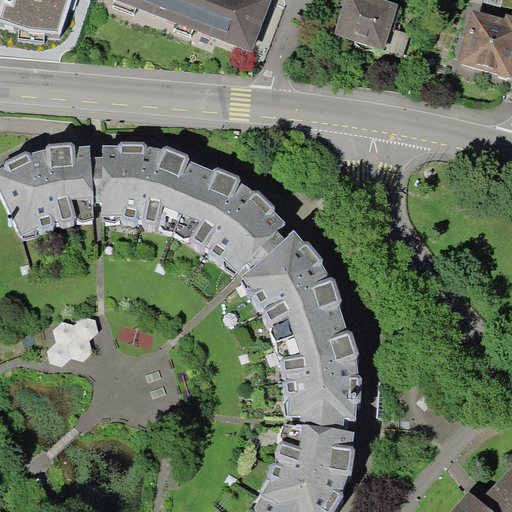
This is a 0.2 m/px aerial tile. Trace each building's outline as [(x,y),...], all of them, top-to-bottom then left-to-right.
[(11,0),(11,1),(8,0),(2,0),(0,8),(0,21),(19,28),(28,31),(45,33),(60,34),(69,8),(71,2),(72,0),(11,0)] [(137,7),(118,0),(115,0),(114,5),(134,13),(137,7)] [(271,0),(118,0),(137,7),(176,23),(193,29),(251,51),(271,0)] [(388,0),(344,0),(334,34),(384,49),(398,3),(388,0)] [(504,18),(472,9),(457,63),(511,77),(511,76),(511,15),(506,13),(504,18)] [(193,29),(176,23),(174,28),(191,35),(193,29)] [(44,41),(45,33),(28,31),(19,28),(19,38),(44,41)] [(410,34),(395,29),(388,51),(403,56),(410,34)] [(3,166),(0,168),(0,191),(21,236),(24,239),(35,236),(38,228),(43,230),(54,227),(55,223),(59,221),(63,223),(71,221),(75,218),(83,222),(94,219),(94,202),(91,157),(90,146),(75,147),(75,145),(72,141),(49,143),(46,147),(46,149),(31,154),(30,152),(25,151),(5,161),(3,166)] [(173,232),(200,166),(189,160),(190,158),(188,154),(168,145),(164,147),(162,149),(147,146),(147,144),(144,141),(122,141),(118,145),(102,145),(103,156),(91,157),(94,202),(102,202),(101,216),(103,217),(103,221),(114,223),(120,221),(120,219),(135,221),(138,219),(141,220),(145,223),(155,225),(158,223),(164,230),(173,232)] [(200,166),(173,232),(184,238),(190,236),(191,241),(200,247),(205,246),(209,250),(210,254),(218,259),(222,258),(237,273),(246,264),(251,269),(285,239),(276,230),(285,222),(274,211),(274,207),(258,190),(254,191),(239,181),(241,179),(239,174),(218,167),(214,168),(213,171),(200,166)] [(251,269),(241,276),(253,290),(252,295),(258,305),(262,311),(270,324),(271,331),(276,340),(344,318),(340,305),(342,299),(335,279),(330,277),(322,264),(324,259),(308,241),(303,241),(294,229),(285,239),(251,269)] [(344,318),(276,340),(277,355),(282,357),(280,360),(282,374),(283,381),(285,395),(284,403),(285,416),(300,415),(300,424),(343,429),(344,419),(356,420),(357,404),(361,401),(363,378),(359,374),(357,358),(359,353),(351,332),(348,329),(344,318)] [(271,478),(261,496),(290,511),(334,511),(344,496),(343,491),(348,476),(351,474),(355,449),(353,446),(355,431),(343,429),(300,424),(297,424),(297,425),(285,424),(281,435),(283,438),(283,439),(278,443),(275,452),(277,457),(277,461),(272,463),(268,473),(271,478)] [(511,511),(511,465),(480,501),(469,491),(449,511),(511,511)] [(290,511),(261,496),(253,509),(248,509),(245,511),(290,511)]
